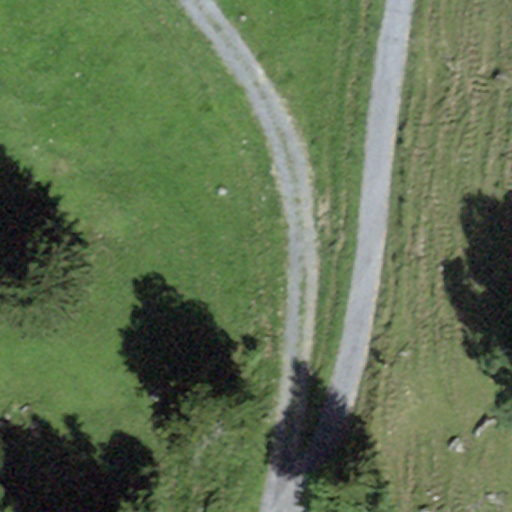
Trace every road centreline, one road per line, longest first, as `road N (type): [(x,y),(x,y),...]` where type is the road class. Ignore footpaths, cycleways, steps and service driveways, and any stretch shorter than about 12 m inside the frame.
road 1 (track): [(275,511),(304,282),(300,214),(290,153),(261,88),(195,0)]
road 2 (track): [(400,0),(349,363),(328,427),(282,511)]
